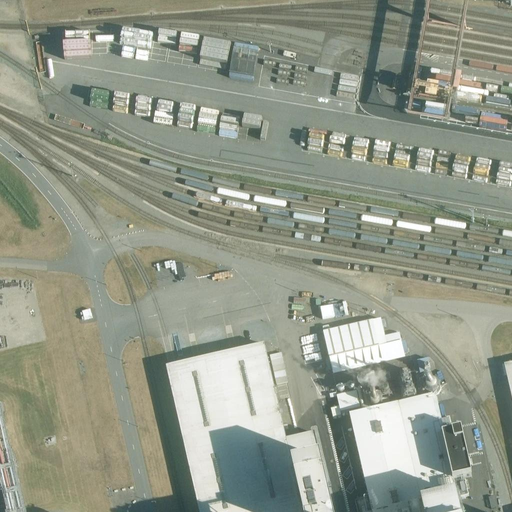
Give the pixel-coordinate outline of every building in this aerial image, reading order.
[(138,62),(150,63),(152,36),(139,36),(138,62)] [(164,65),(167,39),(154,38),(151,64),(164,65)] [(251,86),(258,49),(235,45),(228,81),(251,86)] [(352,94),(353,76),(335,76),(334,93),(352,94)] [(94,84),(91,92),(108,98),(111,90),(94,84)] [(119,92),(116,104),(133,108),(135,96),(119,92)] [(138,100),(136,108),(154,112),(156,104),(138,100)] [(404,111),(417,116),(421,105),(408,100),(404,111)] [(156,112),(174,115),(176,104),(158,101),(156,112)] [(178,111),(177,126),(196,127),(197,112),(178,111)] [(199,129),(217,130),(218,114),(200,113),(199,129)] [(235,140),(238,117),(224,116),(221,138),(235,140)] [(258,132),(259,121),(245,121),(245,132),(258,132)] [(321,148),(322,136),(308,135),(307,147),(321,148)] [(327,157),(341,159),(344,141),(331,138),(327,157)] [(352,141),(351,147),(364,149),(365,143),(352,141)] [(350,150),(349,161),(363,161),(363,150),(350,150)] [(436,170),(448,171),(448,155),(437,154),(436,170)] [(416,155),(416,173),(429,173),(429,161),(430,161),(430,155),(416,155)] [(466,174),(468,163),(454,160),(452,171),(466,174)] [(489,177),(489,164),(475,163),(474,177),(489,177)] [(495,177),(506,180),(509,168),(498,165),(495,177)] [(333,377),(405,360),(400,335),(385,338),(381,320),(323,334),(333,377)] [(173,368),(167,370),(199,511),(332,511),(314,436),(287,442),(266,348),(173,368)] [(418,364),(420,375),(432,373),(429,361),(418,364)] [(415,395),(410,378),(401,381),(406,402),(417,400),(415,395)] [(361,386),(361,388),(361,389),(362,390),(363,391),(364,391),(366,391),(367,391),(368,390),(369,389),(369,387),(369,386),(369,385),(368,384),(366,383),(365,383),(363,383),(362,384),(361,385),(361,386)] [(428,394),(429,395),(431,395),(433,395),(434,395),(436,394),(437,392),(437,390),(437,389),(436,387),(435,386),(433,385),(432,385),(430,385),(428,386),(427,387),(427,389),(427,391),(427,392),(428,394)] [(353,386),(351,386),(339,388),(339,389),(338,390),(338,392),(339,394),(340,395),(341,395),(353,393),(354,391),(355,390),(355,388),(354,387),(353,386)] [(383,397),(394,394),(393,386),(381,389),(383,397)] [(356,394),(337,398),(341,415),(360,411),(356,394)] [(458,511),(433,398),(350,417),(371,511),(458,511)] [(372,407),(373,408),(374,408),(375,409),(376,409),(378,408),(379,407),(379,406),(379,405),(379,403),(378,402),(377,401),(376,401),(375,401),(373,401),(372,402),(372,403),(371,404),(371,406),(372,407)] [(25,511),(1,405),(0,405),(0,474),(0,476),(0,475),(0,480),(1,480),(7,503),(4,504),(4,508),(0,508),(0,511),(25,511)] [(330,411),(332,420),(340,418),(338,409),(330,411)]
